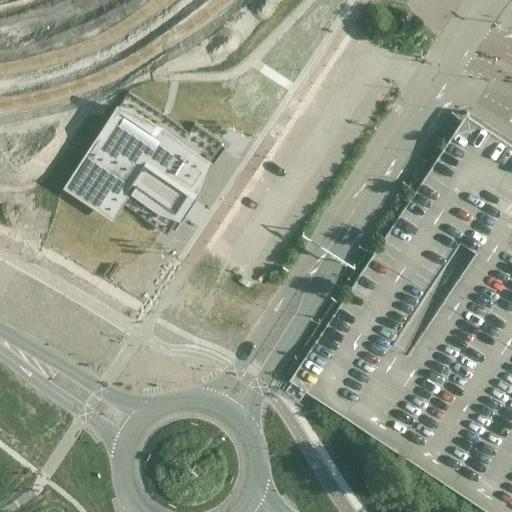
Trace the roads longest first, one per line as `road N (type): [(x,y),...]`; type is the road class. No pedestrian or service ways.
road 1 (tertiary): [(226,408),(490,0)]
road 2 (primary): [(0,342),(30,378),(121,451)]
road 3 (primary): [(147,411),(0,341)]
